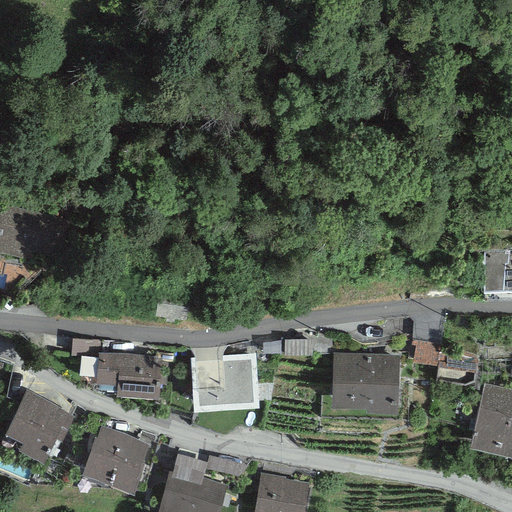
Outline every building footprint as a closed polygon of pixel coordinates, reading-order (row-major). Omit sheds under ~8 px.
[(67,216),(0,203),(0,250),(22,255),(24,246),(60,253),(67,216)] [(511,252),(483,254),(484,290),(511,289),(511,252)] [(189,294),(157,289),(153,315),(185,320),(189,294)] [(161,355),(98,350),(96,380),(116,381),(115,392),(158,395),(161,355)] [(255,352),(190,357),(193,409),(259,404),(255,352)] [(399,353),(333,352),(332,405),(367,405),(366,409),(397,410),(399,353)] [(511,454),(511,389),(484,383),(470,446),(511,455),(511,454)] [(73,414),(26,389),(4,430),(23,441),(19,447),(43,460),(56,435),(61,438),(73,414)] [(148,442),(100,424),(96,436),(95,435),(81,471),(133,490),(144,461),(141,460),(148,442)] [(177,453),(172,469),(202,477),(206,461),(177,453)] [(209,455),(206,467),(239,473),(242,462),(209,455)] [(172,469),(169,468),(156,511),(218,511),(226,485),(202,477),(172,469)] [(285,476),(260,472),(253,511),(303,511),(308,483),(285,479),(285,476)]
